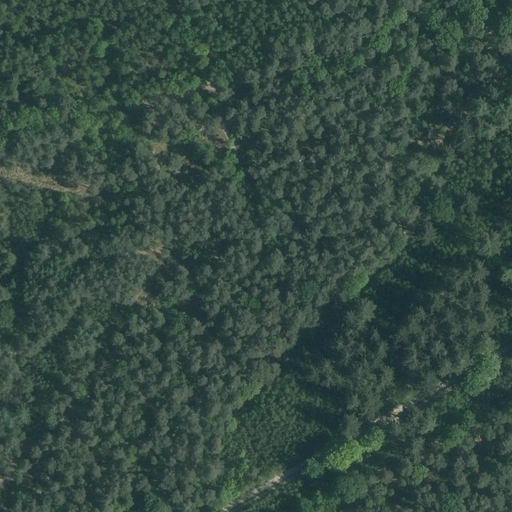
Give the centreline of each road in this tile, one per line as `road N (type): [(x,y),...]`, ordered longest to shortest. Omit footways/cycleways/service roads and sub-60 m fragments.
road 1 (track): [(511,27),(0,129)]
road 2 (track): [(215,511),(511,347)]
